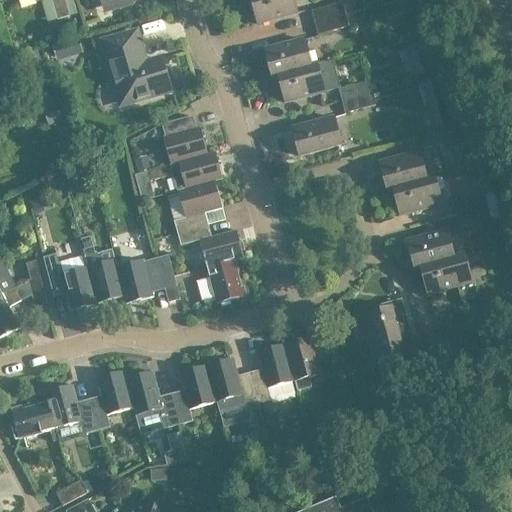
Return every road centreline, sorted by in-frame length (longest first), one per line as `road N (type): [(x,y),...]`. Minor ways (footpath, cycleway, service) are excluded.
road 1 (residential): [(285,310),(317,301),(364,265),(366,230),(348,164),(252,190)]
road 2 (residential): [(0,367),(115,335),(183,338),(285,310)]
road 3 (residential): [(252,190),(224,88),(187,0)]
road 4 (residential): [(285,310),(252,190)]
